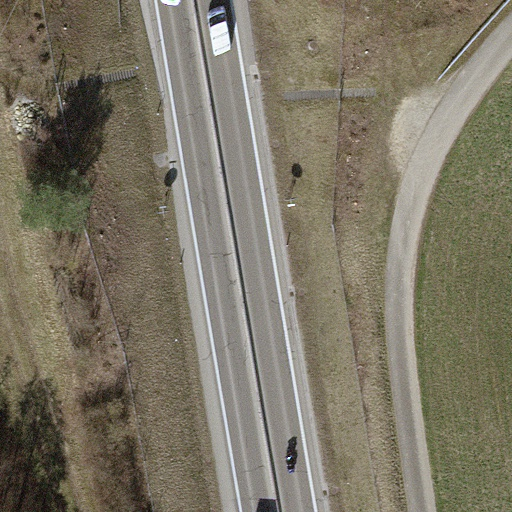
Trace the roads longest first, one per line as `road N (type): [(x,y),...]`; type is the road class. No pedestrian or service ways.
road 1 (trunk): [(176,0),(262,511)]
road 2 (trunk): [(301,511),(216,0)]
road 3 (trunk): [(389,511),(313,0)]
road 4 (track): [(411,212),(399,299),(424,511)]
road 5 (track): [(0,247),(66,511)]
road 6 (track): [(511,38),(438,138),(411,212)]
